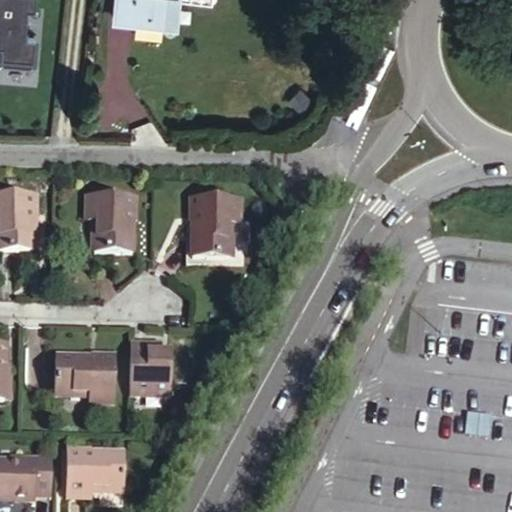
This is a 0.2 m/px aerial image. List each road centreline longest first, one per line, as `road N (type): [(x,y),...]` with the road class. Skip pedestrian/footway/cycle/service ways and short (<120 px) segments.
road 1 (residential): [(279,158),(0,154)]
road 2 (tertiary): [(328,271),(205,511)]
road 3 (tertiary): [(328,271),(384,210),(426,181),(484,157),(511,156)]
road 4 (tertiary): [(424,83),(353,191),(328,271)]
road 5 (residential): [(0,321),(174,325)]
